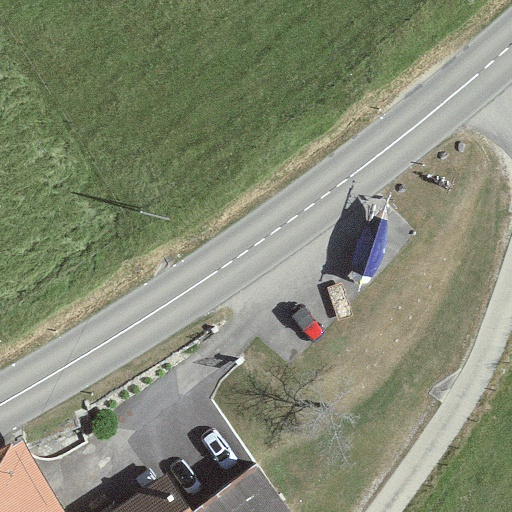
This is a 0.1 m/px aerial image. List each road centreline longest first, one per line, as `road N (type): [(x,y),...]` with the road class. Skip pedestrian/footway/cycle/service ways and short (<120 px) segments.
road 1 (secondary): [(511,46),(252,248),(0,406)]
road 2 (track): [(386,511),(462,401),(511,290)]
